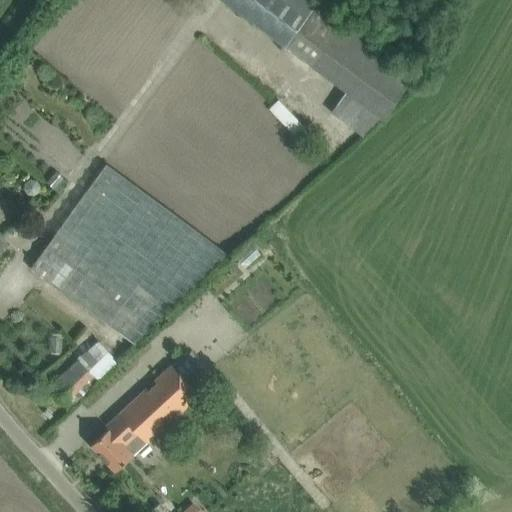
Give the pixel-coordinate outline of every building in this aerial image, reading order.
[(223,0),(285,46),(315,5),(317,3),(313,0),(223,0)] [(413,78),(315,5),(285,46),(284,47),(345,93),(330,113),(363,137),(382,119),(413,78)] [(266,108),(300,143),(309,133),(276,99),(266,108)] [(31,267),(109,325),(133,344),(169,307),(228,254),(106,164),(31,267)] [(54,172),(45,183),(51,188),(60,177),(54,172)] [(0,254),(10,247),(0,233),(0,254)] [(236,260),(244,269),(260,254),(252,245),(236,260)] [(51,337),(51,351),(61,351),(61,337),(51,337)] [(64,375),(49,388),(64,404),(79,390),(93,376),(97,380),(117,363),(98,341),(77,359),(78,361),(64,375)] [(186,351),(156,379),(105,426),(108,429),(91,445),(115,471),(213,380),(186,351)] [(43,412),(49,418),(52,415),(46,409),(43,412)] [(269,448),(259,456),(267,466),(277,459),(269,448)]
